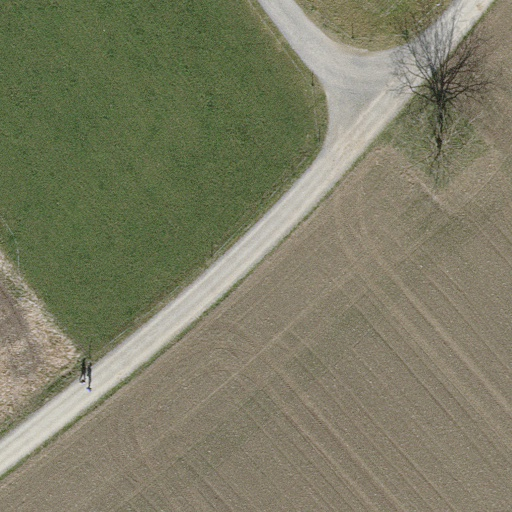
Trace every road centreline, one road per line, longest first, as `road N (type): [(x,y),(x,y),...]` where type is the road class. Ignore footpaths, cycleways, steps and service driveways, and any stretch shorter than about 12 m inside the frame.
road 1 (track): [(473,0),(255,245),(0,457)]
road 2 (track): [(279,0),(318,51),(376,104)]
